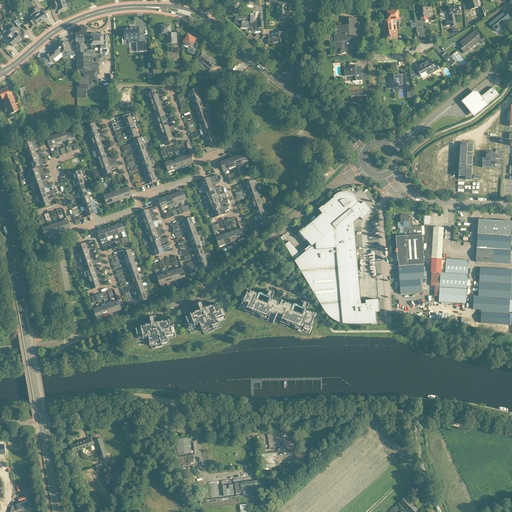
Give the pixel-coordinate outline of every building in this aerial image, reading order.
[(33,0),(30,3),(42,21),(44,20),(45,20),(46,19),(46,18),(47,18),(41,8),(39,10),(33,0)] [(60,0),(54,0),(52,1),(53,3),(55,10),(59,8),(60,10),(63,9),(64,10),(66,9),(66,8),(67,8),(66,3),(72,1),(71,0),(60,0),(61,0),(60,0)] [(468,6),(469,10),(479,7),(476,0),(467,0),(469,6),(468,6)] [(277,2),(277,18),(288,18),(288,13),(287,13),(287,3),(285,3),(285,2),(277,2)] [(42,21),(30,3),(27,5),(32,14),(31,15),(32,17),(29,19),(33,25),(36,23),(37,25),(38,24),(40,23),(42,21)] [(454,14),(460,13),(459,5),(454,6),(453,6),(448,7),(451,20),(445,21),(446,26),(451,25),(452,27),(456,26),(454,14)] [(420,18),(423,18),(429,17),(429,20),(431,21),(434,21),(436,19),(436,16),(434,14),(432,14),(431,7),(419,8),(420,18)] [(388,21),(383,21),(383,25),(393,24),(396,24),(397,30),(400,30),(399,20),(398,10),(387,11),(388,21)] [(503,13),(489,24),(492,27),(493,26),(497,32),(508,23),(509,25),(511,22),(511,11),(509,14),(508,12),(505,14),(504,15),(503,13)] [(235,19),(235,22),(236,23),(237,22),(237,24),(238,25),(241,24),(242,28),(252,28),(253,31),(261,31),(261,22),(254,22),(254,15),(250,15),(250,16),(248,16),(247,16),(247,17),(245,17),(245,15),(235,16),(235,19)] [(335,42),(335,54),(340,54),(341,53),(341,54),(342,54),(343,54),(344,53),(345,52),(344,51),(344,50),(346,48),(346,42),(351,42),(350,37),(359,36),(359,28),(357,29),(356,19),(348,19),(349,27),(345,27),(345,26),(336,26),(336,29),(335,29),(335,30),(336,30),(336,35),(334,36),(335,42)] [(421,21),(416,21),(417,28),(418,35),(418,37),(418,40),(420,40),(422,41),(424,41),(425,41),(427,41),(426,36),(425,30),(424,30),(422,31),(421,21)] [(393,24),(383,25),(384,32),(385,41),(393,40),(398,40),(397,30),(396,24),(393,24)] [(22,39),(17,33),(18,32),(16,29),(15,30),(14,29),(14,28),(11,25),(8,27),(9,28),(6,30),(8,32),(18,43),(19,41),(20,41),(21,40),(22,39)] [(177,43),(176,33),(171,33),(171,25),(164,25),(162,25),(161,25),(161,34),(167,34),(167,38),(166,38),(166,39),(165,40),(165,41),(166,41),(166,42),(167,42),(167,44),(177,43)] [(123,37),(122,37),(123,43),(130,42),(129,39),(136,38),(138,51),(147,50),(146,39),(140,40),(139,27),(124,28),(125,37),(123,37)] [(476,30),(460,43),(463,47),(461,49),(465,53),(481,41),(478,37),(480,35),(476,30)] [(18,43),(8,32),(5,34),(10,39),(8,41),(13,47),(14,46),(16,45),(16,44),(18,43)] [(276,36),(268,36),(268,44),(281,44),(281,32),(276,32),(276,36)] [(188,50),(188,51),(189,52),(189,53),(190,53),(193,54),(198,43),(195,41),(195,40),(193,39),(193,38),(188,34),(185,39),(186,40),(184,43),(190,46),(188,49),(188,50)] [(249,34),(247,37),(255,43),(260,36),(257,34),(254,38),(249,34)] [(257,42),(260,44),(262,41),(263,41),(266,37),(262,34),(257,42)] [(107,47),(108,47),(108,40),(108,35),(103,35),(91,35),(91,45),(100,45),(101,54),(108,54),(107,47)] [(97,80),(97,63),(97,62),(101,62),(101,57),(94,58),(94,52),(91,52),(91,50),(84,51),(84,36),(76,36),(77,72),(78,72),(78,73),(81,73),(81,74),(77,74),(77,80),(77,90),(77,98),(87,98),(87,90),(94,90),(94,80),(97,80)] [(58,44),(61,53),(63,59),(75,54),(74,51),(72,52),(68,41),(65,43),(64,41),(58,44)] [(61,53),(58,44),(51,50),(53,52),(49,54),(46,57),(50,62),(53,59),(61,53)] [(196,60),(196,62),(200,65),(202,62),(211,69),(216,63),(202,52),(200,55),(198,58),(196,60)] [(445,64),(448,68),(456,62),(451,56),(450,57),(446,52),(441,56),(447,62),(445,64)] [(416,67),(418,71),(420,75),(427,71),(429,75),(439,69),(435,61),(432,63),(430,59),(416,67)] [(344,69),(344,77),(352,76),(352,81),(362,81),(361,66),(355,66),(355,68),(344,69)] [(204,80),(207,83),(209,81),(212,83),(216,78),(213,76),(213,75),(210,72),(205,79),(205,78),(204,80)] [(389,78),(389,88),(394,88),(398,88),(398,86),(402,85),(402,80),(402,75),(394,75),(394,78),(389,78)] [(24,87),(16,89),(20,105),(26,104),(23,91),(25,90),(24,87)] [(480,97),(487,105),(499,95),(493,87),(480,97)] [(0,91),(0,93),(2,99),(5,98),(10,109),(9,110),(11,114),(19,111),(17,106),(20,105),(18,100),(15,101),(11,92),(9,93),(8,88),(0,91)] [(148,93),(150,99),(161,95),(161,93),(164,91),(163,88),(148,93)] [(189,91),(191,98),(199,95),(197,89),(189,91)] [(487,105),(480,97),(474,90),(461,101),(473,116),(487,105)] [(368,91),(351,92),(351,102),(366,101),(372,101),(371,95),(368,95),(368,91)] [(150,99),(152,105),(160,103),(163,102),(162,99),(159,100),(158,99),(164,97),(164,96),(164,94),(161,95),(150,99)] [(192,100),(193,104),(201,101),(199,95),(191,98),(189,98),(190,101),(192,100)] [(152,105),(154,112),(162,109),(165,108),(166,108),(165,104),(164,105),(163,104),(167,102),(167,100),(163,102),(160,103),(152,105)] [(193,104),(196,110),(203,107),(201,101),(193,104)] [(198,116),(205,113),(207,113),(206,110),(209,109),(208,105),(203,107),(196,110),(198,116)] [(154,112),(157,118),(164,115),(167,114),(168,114),(167,110),(171,108),(170,106),(166,108),(165,108),(162,109),(154,112)] [(157,118),(159,124),(166,121),(170,120),(169,117),(173,116),(172,112),(168,114),(167,114),(164,115),(157,118)] [(198,123),(200,122),(208,120),(207,119),(212,118),(211,114),(206,116),(205,113),(198,116),(197,116),(197,118),(198,118),(200,122),(198,123)] [(124,120),(126,126),(134,123),(133,121),(137,119),(136,116),(133,117),(124,120)] [(13,130),(19,127),(14,117),(8,119),(13,130)] [(159,124),(161,130),(168,127),(167,123),(174,121),(173,119),(174,118),(170,120),(166,121),(159,124)] [(202,128),(212,125),(212,123),(212,122),(213,122),(213,121),(213,120),(213,119),(212,118),(207,119),(208,120),(200,122),(198,123),(201,129),(202,128)] [(97,122),(97,123),(96,120),(88,121),(89,125),(87,126),(89,132),(96,130),(102,128),(101,125),(98,126),(97,125),(98,124),(97,122)] [(126,126),(128,132),(136,130),(136,129),(134,126),(139,124),(138,122),(134,123),(126,126)] [(161,130),(163,136),(171,133),(170,133),(174,132),(173,129),(173,130),(172,128),(173,128),(174,129),(177,128),(176,124),(168,127),(161,130)] [(203,130),(204,134),(212,132),(211,129),(216,127),(214,124),(212,125),(202,128),(201,129),(202,131),(203,130)] [(497,127),(495,152),(502,153),(503,127),(497,127)] [(89,132),(91,138),(99,136),(101,135),(104,134),(103,131),(100,132),(99,129),(102,128),(96,130),(89,132)] [(136,130),(128,132),(130,138),(138,136),(137,133),(142,131),(140,128),(136,129),(136,130)] [(72,130),(65,132),(68,140),(74,137),(72,130)] [(206,140),(206,141),(214,138),(213,135),(218,133),(216,130),(212,132),(204,134),(204,135),(203,135),(205,141),(206,140)] [(65,132),(59,134),(62,142),(68,140),(65,132)] [(171,133),(163,136),(165,142),(177,138),(175,135),(174,132),(170,133),(171,133)] [(104,141),(107,140),(105,133),(104,134),(101,135),(99,136),(91,138),(93,145),(101,142),(104,141)] [(59,134),(53,136),(56,144),(62,142),(59,134)] [(56,144),(53,136),(47,138),(51,149),(54,148),(53,145),(56,144)] [(134,140),(136,147),(143,144),(142,141),(147,140),(146,136),(134,140)] [(24,144),(26,150),(33,147),(36,146),(37,146),(36,143),(35,143),(35,142),(36,142),(38,143),(39,142),(40,140),(39,138),(24,144)] [(214,138),(206,141),(209,147),(216,144),(214,138)] [(102,145),(101,144),(105,143),(104,141),(101,142),(93,145),(95,151),(103,148),(106,147),(105,144),(102,145)] [(136,147),(138,153),(146,150),(145,147),(149,146),(148,142),(143,144),(136,147)] [(26,150),(28,156),(35,153),(34,149),(37,148),(36,146),(33,147),(26,150)] [(95,151),(97,157),(105,154),(104,150),(107,149),(106,147),(103,148),(95,151)] [(138,153),(140,159),(148,156),(146,150),(138,153)] [(28,156),(30,162),(38,159),(41,158),(40,155),(39,155),(38,152),(35,153),(28,156)] [(482,168),(500,168),(501,153),(482,152),(482,168)] [(97,157),(100,163),(107,160),(110,159),(111,159),(110,156),(109,156),(108,153),(105,154),(97,157)] [(190,154),(184,157),(187,165),(193,163),(190,154)] [(245,154),(239,156),(242,164),(248,161),(245,154)] [(140,159),(142,165),(150,162),(154,161),(153,157),(150,158),(149,156),(148,156),(140,159)] [(239,156),(233,158),(235,166),(242,164),(239,156)] [(184,157),(178,159),(181,167),(187,165),(184,157)] [(38,159),(30,162),(32,168),(44,165),(42,161),(41,158),(38,159)] [(233,158),(227,160),(229,168),(235,166),(233,158)] [(100,163),(102,169),(109,166),(117,164),(116,163),(117,163),(116,161),(114,161),(113,161),(111,161),(110,159),(107,160),(100,163)] [(178,159),(171,161),(174,169),(181,167),(178,159)] [(229,168),(227,160),(220,162),(223,170),(229,168)] [(174,169),(171,161),(165,163),(168,172),(174,169)] [(142,165),(144,171),(152,169),(152,168),(150,162),(142,165)] [(109,166),(102,169),(104,175),(111,173),(110,169),(112,168),(113,170),(118,168),(117,164),(109,166)] [(43,173),(42,170),(41,170),(40,167),(26,172),(28,178),(32,177),(39,174),(43,173)] [(144,171),(147,177),(154,175),(153,172),(157,170),(156,167),(152,168),(152,169),(144,171)] [(74,180),(82,177),(87,176),(87,175),(85,176),(84,174),(86,173),(84,169),(72,174),(74,180)] [(32,177),(34,183),(41,181),(41,180),(45,179),(44,176),(43,177),(43,175),(48,174),(47,172),(43,173),(39,174),(32,177)] [(154,175),(147,177),(149,184),(156,181),(154,175)] [(211,184),(216,182),(214,176),(201,180),(204,187),(211,184)] [(74,180),(76,186),(84,183),(88,182),(87,179),(83,180),(82,177),(74,180)] [(34,183),(36,189),(43,187),(47,185),(46,182),(45,183),(45,182),(50,180),(49,178),(45,179),(41,180),(41,181),(34,183)] [(247,189),(255,186),(254,184),(259,182),(258,179),(244,183),(245,186),(246,185),(247,189)] [(217,189),(216,186),(215,186),(215,185),(220,183),(219,181),(216,182),(211,184),(204,187),(206,193),(213,190),(216,189),(217,189)] [(76,186),(79,192),(86,189),(85,187),(90,185),(89,182),(88,182),(84,183),(76,186)] [(36,189),(38,196),(50,191),(49,190),(49,189),(52,187),(51,184),(47,185),(43,187),(36,189)] [(243,197),(250,195),(257,193),(257,192),(255,186),(247,189),(248,191),(247,192),(242,194),(243,195),(238,196),(238,195),(237,196),(238,200),(244,198),(243,197)] [(129,187),(122,190),(125,198),(132,196),(129,187)] [(79,192),(81,198),(88,196),(88,195),(91,194),(89,188),(86,189),(79,192)] [(220,194),(219,191),(219,192),(218,191),(220,190),(219,188),(217,189),(216,189),(213,190),(206,193),(208,199),(216,196),(218,195),(220,194)] [(37,203),(40,202),(48,199),(47,196),(54,193),(53,190),(50,191),(38,196),(35,197),(37,203)] [(122,190),(116,192),(119,200),(125,198),(122,190)] [(183,191),(177,194),(180,201),(186,199),(183,191)] [(250,195),(252,201),(259,199),(258,196),(263,194),(262,191),(257,192),(257,193),(250,195)] [(116,192),(110,194),(113,202),(119,200),(116,192)] [(332,225),(359,203),(357,200),(358,199),(357,197),(356,196),(355,196),(354,195),(353,194),(352,194),(351,193),(350,193),(349,192),(348,192),(346,192),(345,192),(344,192),(343,192),(342,192),(341,192),(340,193),(339,193),(338,194),(337,194),(336,195),(335,195),(333,197),(334,197),(323,206),(319,209),(322,214),(311,223),(312,224),(309,227),(308,226),(304,229),(304,228),(299,232),(306,240),(312,246),(335,227),(332,225)] [(218,202),(221,201),(220,198),(224,197),(223,193),(220,194),(218,195),(216,196),(208,199),(210,205),(218,202)] [(113,202),(110,194),(104,196),(107,205),(113,202)] [(177,194),(171,196),(174,205),(174,206),(176,206),(177,203),(177,202),(180,201),(177,194)] [(81,198),(83,204),(91,202),(88,196),(81,198)] [(171,196),(165,198),(167,205),(168,208),(174,205),(171,196)] [(48,199),(40,202),(42,208),(50,205),(48,201),(51,200),(51,198),(48,199)] [(167,205),(165,198),(158,200),(162,209),(165,208),(164,207),(167,205)] [(222,208),(220,204),(221,203),(222,205),(227,203),(225,199),(221,201),(218,202),(210,205),(212,211),(220,208),(222,208)] [(252,201),(254,208),(261,205),(259,199),(252,201)] [(83,204),(85,211),(93,208),(93,207),(95,206),(93,201),(91,202),(83,204)] [(361,301),(355,231),(354,223),(360,217),(362,220),(372,212),(364,202),(360,205),(359,203),(332,225),(335,227),(312,246),(301,255),(294,261),(320,305),(361,301)] [(254,208),(256,214),(264,211),(261,205),(254,208)] [(93,208),(85,211),(87,217),(95,214),(97,213),(95,207),(93,208)] [(220,208),(212,211),(214,217),(226,213),(225,210),(224,211),(223,207),(222,208),(220,208)] [(141,212),(143,219),(150,216),(153,215),(154,215),(153,212),(152,212),(152,211),(154,210),(153,208),(141,212)] [(256,214),(258,220),(266,217),(264,211),(256,214)] [(143,219),(145,225),(153,222),(152,222),(156,221),(155,218),(154,218),(153,215),(150,216),(143,219)] [(408,232),(408,236),(423,235),(424,235),(424,226),(413,227),(412,218),(409,218),(409,215),(400,216),(401,222),(398,223),(398,228),(400,228),(400,233),(408,232)] [(266,217),(258,220),(260,226),(270,223),(268,216),(266,217)] [(193,224),(196,223),(193,217),(183,220),(186,227),(193,224)] [(145,225),(147,231),(155,228),(158,227),(157,224),(161,223),(160,219),(156,221),(152,222),(153,222),(145,225)] [(478,219),(477,234),(511,236),(511,228),(511,221),(498,220),(498,221),(493,221),(493,220),(478,219)] [(67,220),(61,222),(64,231),(66,236),(69,234),(67,231),(71,230),(67,220)] [(61,222),(55,224),(58,233),(64,231),(61,222)] [(188,233),(195,230),(194,227),(199,226),(198,222),(196,223),(193,224),(186,227),(184,227),(187,233),(188,233)] [(51,224),(51,226),(49,227),(52,237),(58,234),(58,233),(55,224),(54,223),(51,224)] [(123,238),(121,239),(123,245),(129,243),(122,223),(116,225),(119,233),(121,232),(123,238)] [(113,235),(119,233),(116,225),(110,228),(113,235)] [(226,246),(222,235),(219,237),(218,233),(216,232),(216,231),(218,230),(216,225),(212,226),(220,248),(226,246)] [(52,237),(49,227),(46,227),(43,226),(41,226),(42,229),(47,242),(53,240),(52,237)] [(147,231),(149,237),(157,234),(160,233),(164,232),(165,232),(160,233),(159,230),(158,227),(155,228),(147,231)] [(431,272),(441,273),(441,265),(441,259),(443,228),(433,227),(431,272)] [(106,237),(113,235),(110,228),(104,230),(106,237)] [(241,229),(234,231),(237,240),(244,238),(241,229)] [(100,240),(106,237),(104,230),(97,232),(100,240)] [(188,233),(190,239),(201,235),(202,235),(201,231),(196,233),(195,230),(188,233)] [(234,231),(228,233),(231,242),(237,240),(234,231)] [(149,237),(151,243),(159,240),(163,239),(162,236),(161,236),(160,235),(165,234),(164,232),(160,233),(157,234),(149,237)] [(228,233),(222,235),(226,246),(226,247),(232,245),(231,242),(228,233)] [(511,236),(477,234),(476,262),(510,264),(511,236)] [(190,239),(192,245),(200,242),(204,241),(201,235),(190,239)] [(425,267),(423,235),(408,236),(397,236),(396,236),(396,237),(396,241),(397,249),(396,249),(396,251),(395,253),(397,253),(397,261),(398,261),(401,294),(421,293),(420,280),(424,279),(423,267),(425,267)] [(151,243),(154,249),(161,247),(161,246),(160,244),(165,242),(164,239),(163,239),(159,240),(151,243)] [(77,246),(79,252),(87,249),(86,247),(94,244),(93,241),(77,246)] [(192,245),(194,251),(202,249),(201,246),(206,244),(204,241),(200,242),(192,245)] [(161,247),(154,249),(156,256),(166,252),(165,249),(164,249),(164,248),(170,246),(169,244),(161,246),(161,247)] [(79,252),(82,258),(89,256),(88,254),(90,253),(96,250),(95,247),(87,249),(79,252)] [(194,251),(196,257),(204,255),(208,253),(207,250),(203,251),(202,249),(194,251)] [(123,252),(125,259),(132,256),(130,250),(123,252)] [(196,257),(198,263),(206,261),(205,258),(212,256),(210,252),(208,253),(204,255),(196,257)] [(91,262),(95,260),(94,258),(93,258),(93,257),(94,256),(93,254),(89,256),(82,258),(84,264),(91,262)] [(125,259),(127,265),(135,262),(134,262),(132,256),(125,259)] [(83,272),(86,271),(93,268),(92,264),(94,263),(95,264),(100,262),(99,259),(95,260),(91,262),(84,264),(81,266),(83,272)] [(441,259),(441,265),(441,273),(439,293),(439,297),(438,302),(466,304),(467,282),(468,266),(468,261),(446,259),(441,259)] [(127,265),(129,271),(137,268),(136,265),(140,264),(139,260),(134,262),(135,262),(127,265)] [(206,261),(198,263),(201,270),(208,267),(210,263),(211,263),(209,260),(206,261)] [(86,271),(88,277),(96,274),(100,273),(98,269),(102,267),(101,265),(93,268),(86,271)] [(129,271),(131,277),(139,274),(137,268),(129,271)] [(182,268),(176,270),(179,279),(185,277),(182,268)] [(509,314),(511,270),(480,268),(478,296),(474,296),(473,310),(481,310),(481,312),(509,314)] [(176,270),(170,272),(173,281),(179,279),(176,270)] [(88,277),(90,283),(98,280),(101,279),(105,278),(105,277),(101,279),(100,276),(99,275),(104,274),(103,272),(103,271),(100,273),(96,274),(88,277)] [(170,272),(163,275),(166,283),(173,281),(170,272)] [(439,293),(441,273),(431,272),(430,286),(434,286),(434,292),(439,293)] [(131,277),(133,283),(141,281),(140,277),(144,275),(143,273),(139,274),(131,277)] [(166,283),(163,275),(157,277),(160,285),(166,283)] [(98,280),(90,283),(89,283),(90,286),(91,286),(92,289),(103,285),(102,281),(106,280),(105,278),(101,279),(98,280)] [(133,283),(135,289),(143,287),(143,286),(141,281),(133,283)] [(145,293),(144,290),(148,289),(146,285),(143,286),(143,287),(135,289),(138,295),(145,293)] [(308,332),(315,316),(315,314),(310,312),(311,312),(310,312),(305,310),(306,309),(307,309),(309,304),(304,302),(302,307),(294,304),(293,305),(288,304),(289,303),(288,303),(288,304),(282,301),(283,301),(282,301),(281,303),(275,301),(276,301),(275,300),(275,301),(270,299),(271,299),(271,297),(272,298),(274,293),(269,291),(267,296),(259,292),(259,294),(258,294),(254,292),(253,292),(248,290),(247,292),(241,308),(246,310),(246,311),(247,310),(251,312),(251,313),(252,312),(257,314),(257,315),(258,314),(263,317),(268,318),(268,319),(274,321),(273,323),(274,324),(275,319),(281,321),(281,322),(281,321),(286,323),(286,324),(286,323),(292,326),(298,328),(297,328),(298,329),(298,328),(303,330),(302,330),(303,331),(303,330),(308,332)] [(145,293),(138,295),(140,302),(147,299),(146,296),(151,295),(150,291),(145,293)] [(376,312),(379,312),(378,299),(365,301),(366,304),(361,304),(361,301),(320,305),(323,310),(325,312),(326,314),(328,316),(330,317),(332,319),(334,320),(337,322),(340,323),(342,324),(345,324),(348,324),(350,324),(371,324),(372,325),(377,324),(377,321),(376,312)] [(118,301),(112,303),(115,312),(121,309),(118,301)] [(112,303),(106,305),(109,314),(115,312),(112,303)] [(217,322),(223,320),(217,304),(216,304),(217,304),(211,306),(211,305),(210,306),(206,308),(205,306),(203,307),(201,303),(198,304),(200,310),(196,312),(196,311),(195,311),(195,313),(191,314),(190,314),(190,315),(186,316),(186,317),(192,332),(202,328),(203,332),(204,331),(203,331),(208,329),(208,330),(213,328),(213,329),(214,328),(214,327),(219,325),(217,322)] [(106,305),(100,307),(103,316),(109,314),(106,305)] [(103,316),(100,307),(93,310),(96,318),(103,316)] [(481,312),(480,323),(491,324),(491,328),(506,331),(506,325),(508,325),(509,314),(481,312)] [(173,337),(171,332),(169,320),(168,320),(168,321),(163,322),(162,321),(162,322),(157,323),(157,321),(154,321),(153,317),(150,318),(151,324),(147,325),(146,325),(146,326),(142,327),(141,326),(141,327),(136,328),(136,329),(139,345),(150,342),(151,346),(151,345),(156,344),(156,345),(161,344),(161,345),(162,344),(162,343),(167,342),(166,339),(173,337)] [(251,387),(238,387),(238,399),(251,400),(251,387)] [(81,442),(83,448),(94,445),(94,444),(95,443),(99,454),(96,454),(98,460),(107,457),(101,438),(94,440),(95,441),(93,442),(92,439),(81,442)] [(177,444),(176,445),(176,446),(177,451),(178,455),(190,453),(189,444),(188,438),(177,440),(177,444)] [(73,452),(83,448),(81,442),(71,446),(73,452)] [(263,467),(275,467),(275,457),(276,457),(276,452),(263,452),(263,467)] [(193,455),(178,457),(179,464),(194,462),(193,455)] [(222,497),(220,481),(211,483),(213,495),(217,494),(218,498),(222,497)] [(254,481),(241,483),(242,487),(246,486),(246,490),(258,489),(257,485),(255,486),(254,481)] [(20,503),(16,504),(18,510),(29,506),(27,500),(27,501),(25,497),(18,499),(20,503)] [(400,502),(409,511),(417,511),(418,511),(405,497),(400,502)] [(248,503),(240,504),(240,511),(248,511),(250,511),(248,503)]
